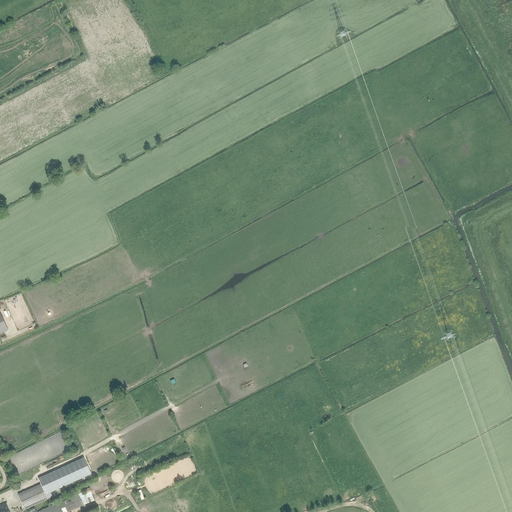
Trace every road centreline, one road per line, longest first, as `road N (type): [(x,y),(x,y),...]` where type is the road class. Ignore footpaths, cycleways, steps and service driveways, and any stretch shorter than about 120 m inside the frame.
road 1 (track): [(46,473),(200,392)]
road 2 (track): [(511,202),(479,218),(474,230),(511,329)]
